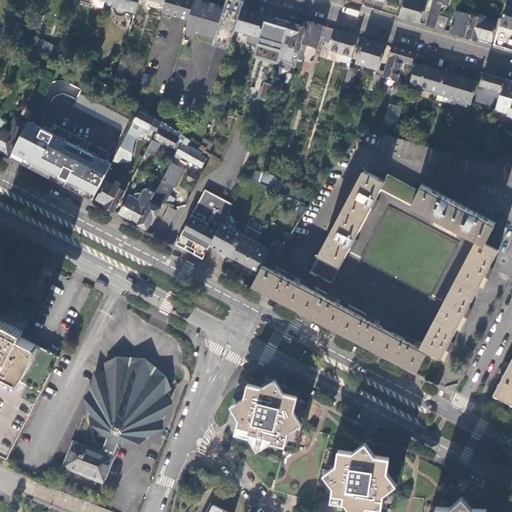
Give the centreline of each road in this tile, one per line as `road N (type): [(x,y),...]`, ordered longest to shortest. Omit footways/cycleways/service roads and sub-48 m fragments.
road 1 (secondary): [(231,334),(511,479)]
road 2 (secondary): [(242,310),(0,184)]
road 3 (secondary): [(0,215),(231,334)]
road 4 (secondary): [(454,420),(242,310)]
road 5 (residential): [(293,0),(511,63)]
road 6 (residential): [(454,420),(511,305)]
road 7 (residential): [(274,511),(192,423)]
